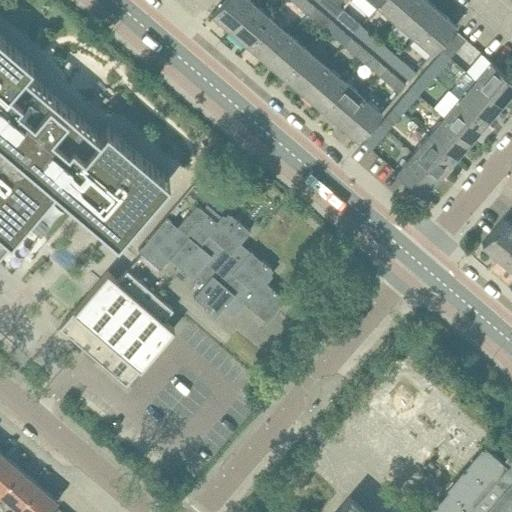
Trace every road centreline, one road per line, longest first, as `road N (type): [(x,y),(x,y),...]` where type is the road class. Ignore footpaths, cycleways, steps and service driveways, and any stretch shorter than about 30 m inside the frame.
road 1 (tertiary): [(417,258),(113,0)]
road 2 (residential): [(204,511),(417,258)]
road 3 (residential): [(147,511),(0,385)]
road 4 (residential): [(417,258),(511,148)]
road 5 (tertiary): [(511,339),(417,258)]
